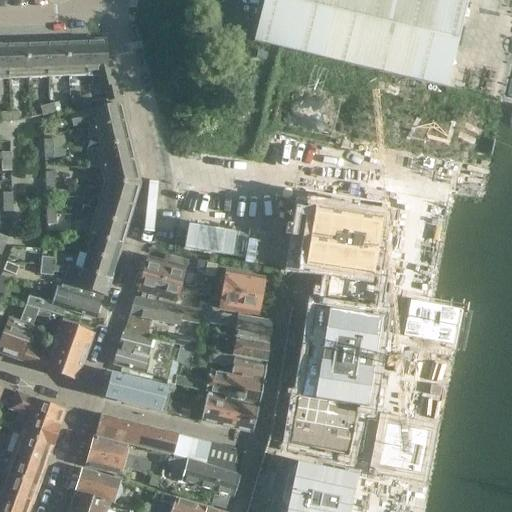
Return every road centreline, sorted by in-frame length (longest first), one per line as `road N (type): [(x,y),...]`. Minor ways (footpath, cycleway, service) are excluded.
road 1 (residential): [(85,399),(154,173),(110,8)]
road 2 (residential): [(254,448),(85,399)]
road 3 (residential): [(254,448),(276,322)]
